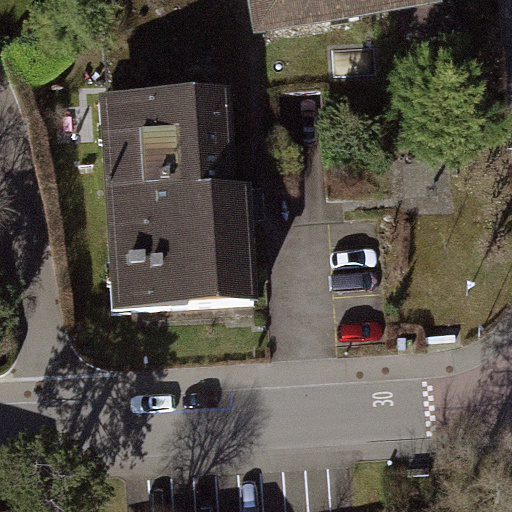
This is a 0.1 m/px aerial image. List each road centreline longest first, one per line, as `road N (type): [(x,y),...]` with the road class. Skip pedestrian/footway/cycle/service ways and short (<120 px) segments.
road 1 (residential): [(511,418),(451,411),(52,438)]
road 2 (residential): [(0,105),(33,231),(52,438)]
